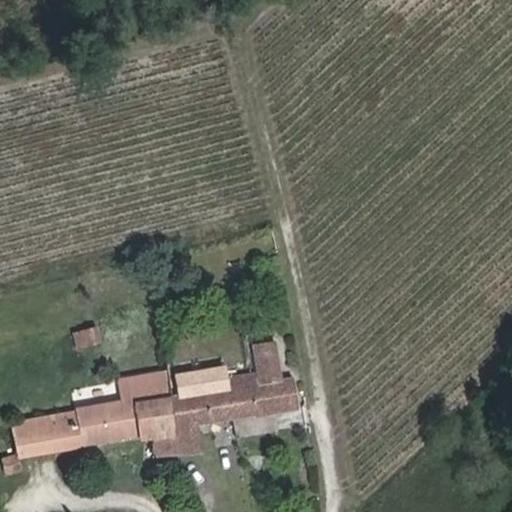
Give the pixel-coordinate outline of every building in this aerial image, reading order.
[(95,328),(82,331),(85,344),(98,340),(95,328)] [(85,344),(82,331),(74,334),(77,345),(85,344)] [(258,374),(259,384),(280,381),(274,341),(253,344),(258,374)] [(224,368),(177,376),(181,397),(171,398),(169,399),(174,435),(152,435),(153,454),(197,451),(193,424),(229,419),(224,391),(228,390),(228,389),(226,379),(224,368)] [(17,457),(18,456),(151,433),(152,435),(174,435),(169,399),(171,398),(168,374),(118,382),(122,403),(11,422),(17,457)] [(259,384),(258,374),(250,375),(252,385),(259,384)] [(250,375),(226,379),(228,389),(252,385),(250,375)] [(280,381),(259,384),(252,385),(228,389),(228,390),(224,391),(229,419),(245,416),(267,413),(298,407),(293,378),(280,381)] [(17,457),(4,459),(7,472),(21,469),(18,456),(17,457)]
